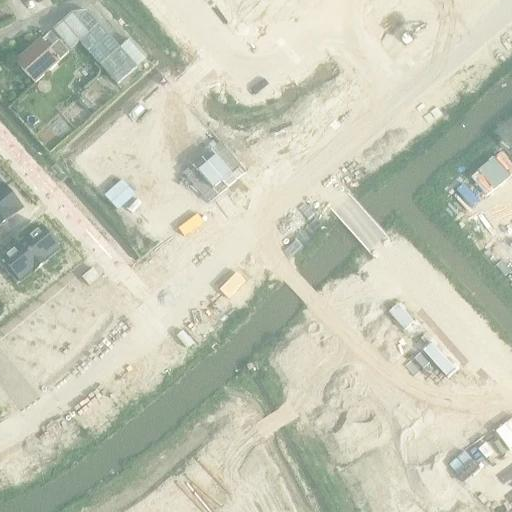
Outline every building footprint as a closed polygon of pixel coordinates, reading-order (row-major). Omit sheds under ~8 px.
[(282,0),(231,0),(239,9),(248,1),(267,22),(287,5),(282,0)] [(59,42),(68,52),(79,42),(117,86),(146,61),(129,41),(119,49),(87,13),(71,14),(40,42),(48,51),(59,42)] [(48,51),(40,42),(16,64),(35,84),(59,62),(58,61),(68,52),(59,42),(48,51)] [(83,98),(78,103),(86,112),(91,108),(83,98)] [(18,103),(11,108),(17,115),(23,109),(18,103)] [(2,190),(0,191),(0,227),(21,210),(3,188),(1,190),(2,190)] [(40,229),(0,261),(0,265),(16,285),(33,271),(34,273),(46,263),(45,261),(58,251),(55,247),(58,245),(46,230),(43,232),(40,229)] [(92,270),(82,278),(89,287),(99,278),(92,270)]
